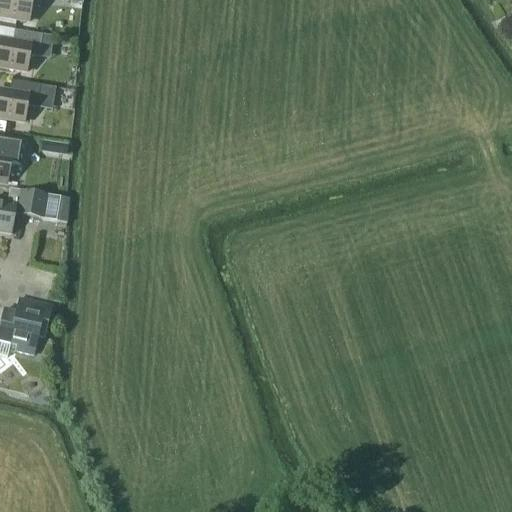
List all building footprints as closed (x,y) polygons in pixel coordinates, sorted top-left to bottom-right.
[(40,7),(41,0),(0,0),(0,17),(29,22),(31,6),(40,7)] [(39,58),(42,36),(14,31),(12,43),(0,41),(0,67),(27,72),(30,56),(39,58)] [(43,37),(40,51),(50,53),(52,39),(43,37)] [(28,107),(37,108),(54,97),(55,89),(40,87),(40,86),(11,81),(9,94),(0,92),(0,118),(25,123),(28,107)] [(0,138),(0,182),(8,184),(11,166),(19,167),(21,155),(24,155),(26,143),(0,138)] [(65,157),(67,147),(63,146),(51,144),(50,154),(62,156),(65,157)] [(0,234),(11,236),(15,215),(44,220),(43,222),(55,224),(59,199),(11,190),(8,204),(0,202),(0,234)] [(5,312),(0,332),(0,357),(6,359),(9,346),(18,348),(17,353),(35,357),(40,339),(45,340),(53,309),(20,301),(17,315),(5,312)]
